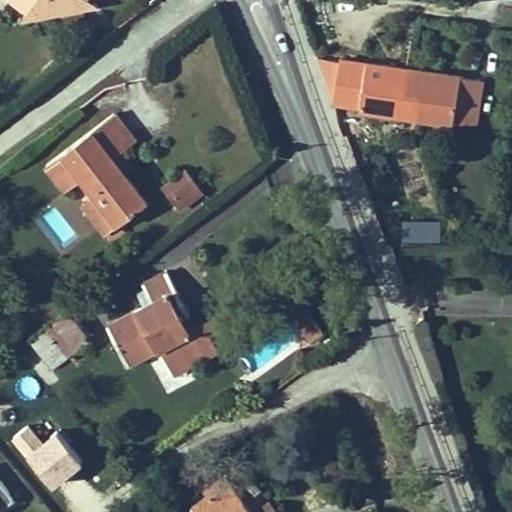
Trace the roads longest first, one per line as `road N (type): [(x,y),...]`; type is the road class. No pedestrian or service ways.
road 1 (secondary): [(255,0),(369,294),(442,511)]
road 2 (unknown): [(383,337),(126,511)]
road 3 (residential): [(0,158),(194,0)]
